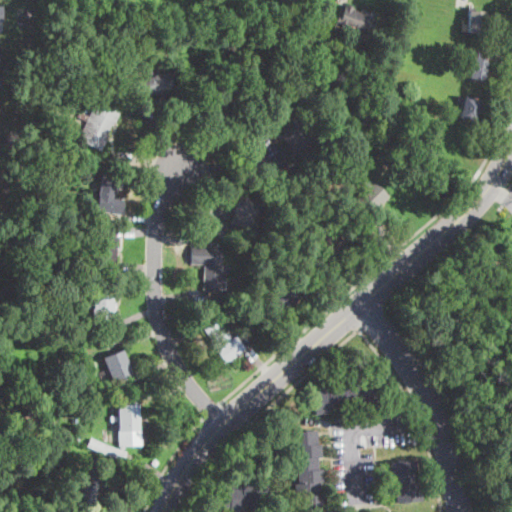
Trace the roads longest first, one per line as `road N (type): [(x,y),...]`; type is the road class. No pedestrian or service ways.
road 1 (tertiary): [(162,511),(215,432),(456,222),(493,181),(511,144)]
road 2 (residential): [(223,424),(177,366),(157,311),(155,237),(180,167)]
road 3 (residential): [(462,511),(429,399),(360,305)]
